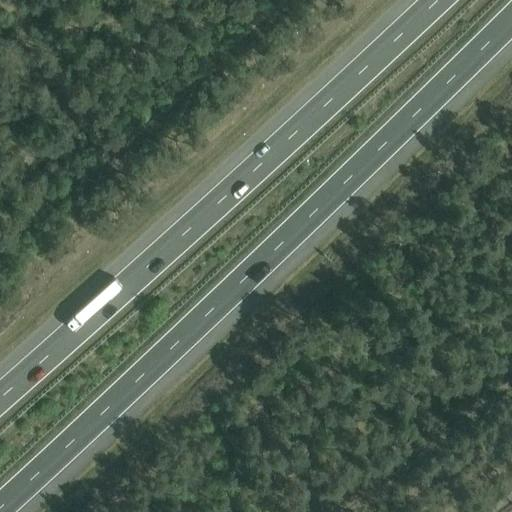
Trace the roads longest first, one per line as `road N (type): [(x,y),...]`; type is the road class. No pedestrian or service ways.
road 1 (motorway): [(0,509),(511,18)]
road 2 (motorway): [(437,0),(0,398)]
road 3 (track): [(289,0),(0,247)]
road 4 (track): [(3,0),(107,158)]
